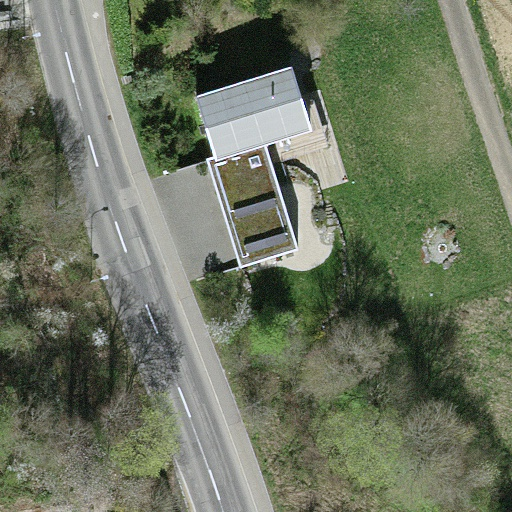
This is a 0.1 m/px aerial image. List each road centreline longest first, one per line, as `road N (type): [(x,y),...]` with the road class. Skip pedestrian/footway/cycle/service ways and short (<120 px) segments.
road 1 (tertiary): [(223,511),(105,197),(53,0)]
road 2 (track): [(451,0),(511,182)]
